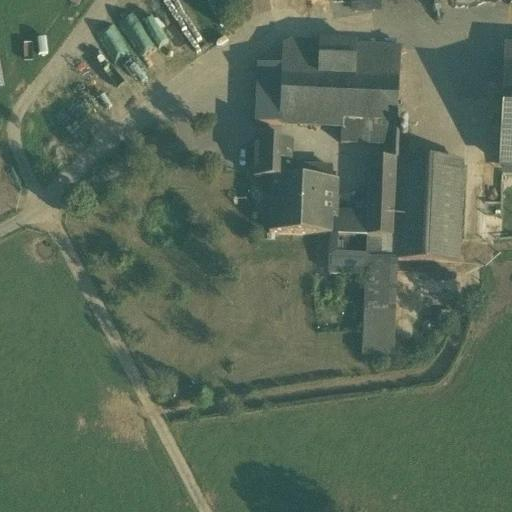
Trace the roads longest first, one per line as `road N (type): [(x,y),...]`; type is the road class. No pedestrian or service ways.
road 1 (track): [(206,511),(48,209)]
road 2 (track): [(111,0),(8,126),(48,209)]
